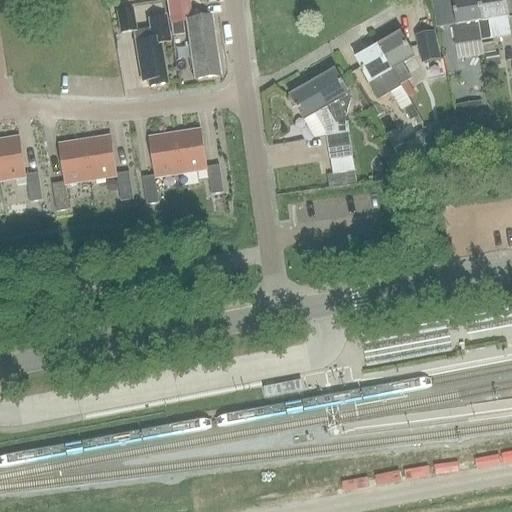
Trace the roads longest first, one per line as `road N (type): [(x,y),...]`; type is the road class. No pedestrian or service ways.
road 1 (unclassified): [(0,365),(277,313)]
road 2 (residential): [(1,109),(131,113),(245,95)]
road 3 (unclassified): [(277,313),(511,271)]
road 4 (residential): [(277,313),(245,95)]
